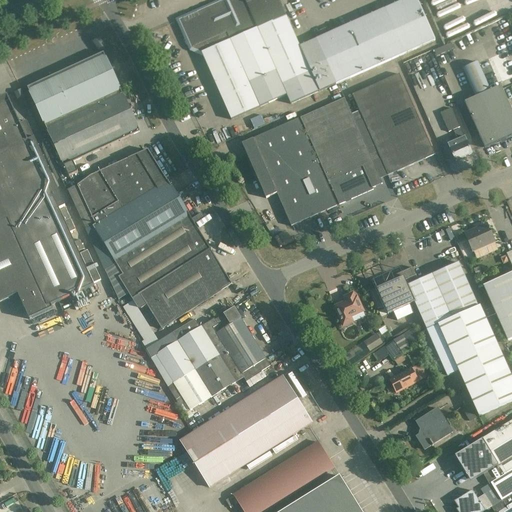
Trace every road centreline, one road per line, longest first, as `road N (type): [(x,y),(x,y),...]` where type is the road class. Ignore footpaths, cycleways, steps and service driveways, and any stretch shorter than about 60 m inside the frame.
road 1 (unclassified): [(268,281),(178,138),(105,0)]
road 2 (unclassified): [(410,511),(268,281)]
road 3 (unclassified): [(268,281),(511,172)]
road 4 (unknown): [(219,120),(160,14),(177,0)]
road 5 (unknown): [(404,75),(458,196)]
